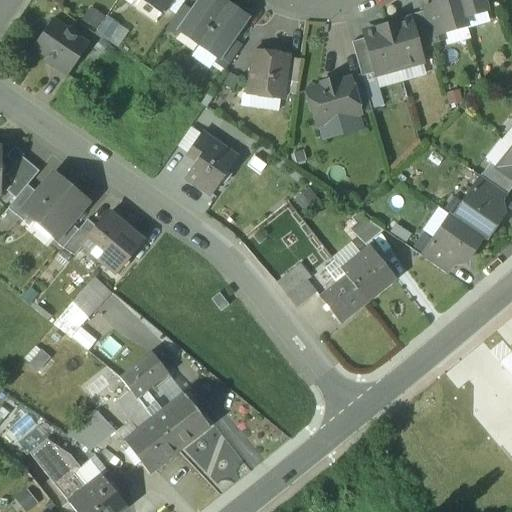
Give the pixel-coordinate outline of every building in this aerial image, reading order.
[(141,0),(162,14),(171,0),(141,0)] [(200,0),(192,13),(178,33),(179,33),(198,46),(226,5),(218,0),(200,0)] [(432,0),(434,7),(442,34),(443,33),(465,27),(463,18),(462,18),(457,0),(432,0)] [(457,0),(462,18),(463,18),(485,12),(482,0),(457,0)] [(226,5),(198,46),(216,59),(217,60),(231,40),(246,19),(226,5)] [(182,6),(165,31),(176,38),(179,33),(178,33),(192,13),(182,6)] [(82,23),(119,46),(129,30),(91,7),(82,23)] [(434,7),(421,10),(421,13),(430,45),(431,45),(445,41),(443,33),(442,34),(434,7)] [(421,13),(407,17),(408,21),(409,21),(418,52),(431,48),(431,45),(430,45),(421,13)] [(88,47),(51,21),(32,49),(56,65),(53,69),(66,78),(88,47)] [(398,23),(386,27),(398,70),(421,63),(418,52),(409,21),(408,21),(399,24),(398,23)] [(386,27),(373,30),(373,31),(363,34),(374,74),(375,76),(398,70),(386,27)] [(231,40),(217,60),(216,59),(213,64),(224,72),(241,47),(231,40)] [(364,40),(351,43),(360,77),(361,78),(374,74),(364,40)] [(288,57),(252,52),(246,96),(282,101),(283,95),(288,59),(288,57)] [(299,61),(288,59),(283,95),(295,96),(299,61)] [(360,77),(349,81),(359,115),(370,112),(361,78),(360,77)] [(335,80),(320,84),(321,88),(306,93),(316,127),(359,115),(349,81),(336,84),(335,80)] [(209,142),(199,135),(185,156),(195,162),(184,179),(210,197),(230,168),(216,158),(219,155),(206,146),(209,142)] [(23,156),(14,148),(6,157),(15,165),(6,176),(13,183),(6,192),(15,200),(27,186),(38,173),(21,158),(23,156)] [(511,150),(496,169),(496,170),(511,182),(511,150)] [(166,161),(153,179),(163,186),(175,167),(166,161)] [(496,169),(490,164),(479,178),(505,195),(506,196),(511,188),(511,182),(496,170),(496,169)] [(37,195),(23,212),(29,217),(54,238),(55,239),(68,224),(85,203),(53,176),(37,195)] [(505,195),(480,178),(471,190),(497,207),(505,195)] [(15,200),(7,209),(23,223),(29,217),(23,212),(37,195),(27,186),(15,200)] [(452,218),(482,239),(487,238),(502,216),(501,211),(497,207),(471,190),(452,218)] [(96,229),(81,247),(82,248),(114,274),(141,242),(108,214),(96,229)] [(356,214),(350,220),(354,224),(361,217),(356,214)] [(452,218),(449,216),(429,245),(454,262),(459,265),(464,264),(482,239),(452,218)] [(381,231),(361,217),(354,224),(348,230),(364,247),(381,231)] [(77,231),(62,250),(74,257),(82,248),(81,247),(96,229),(86,221),(77,231)] [(68,224),(55,239),(54,238),(52,241),(62,250),(77,231),(68,224)] [(454,262),(429,245),(420,258),(445,275),(454,262)] [(369,250),(341,272),(346,278),(366,303),(394,281),(369,250)] [(341,272),(333,262),(324,270),(336,286),(346,278),(341,272)] [(336,286),(319,300),(339,325),(366,303),(346,278),(336,286)] [(94,280),(77,297),(94,312),(110,295),(94,280)] [(305,282),(285,297),(296,310),(315,295),(305,282)] [(228,306),(219,294),(211,300),(220,313),(228,306)] [(68,339),(94,312),(77,297),(52,326),(68,339)] [(40,353),(28,367),(37,374),(49,360),(40,353)] [(151,355),(120,379),(130,392),(135,398),(142,393),(145,397),(153,391),(156,394),(172,382),(151,355)] [(511,355),(501,365),(511,377),(511,355)] [(130,392),(117,403),(127,416),(132,413),(141,406),(135,398),(130,392)] [(145,397),(142,393),(135,398),(141,406),(152,420),(159,415),(145,397)] [(196,406),(192,409),(183,397),(159,415),(152,420),(176,452),(207,428),(199,418),(203,415),(196,406)] [(152,420),(141,406),(132,413),(143,427),(152,420)] [(97,415),(68,438),(88,451),(113,432),(97,415)] [(176,452),(152,420),(143,427),(122,444),(130,455),(125,459),(132,469),(138,465),(146,475),(176,452)] [(69,456),(46,440),(29,454),(67,502),(84,489),(73,475),(80,468),(69,456)] [(80,468),(73,475),(84,489),(101,476),(104,474),(88,463),(80,468)] [(118,511),(125,507),(101,476),(84,489),(67,502),(74,511),(118,511)] [(74,511),(67,502),(58,511),(59,511),(74,511)]
